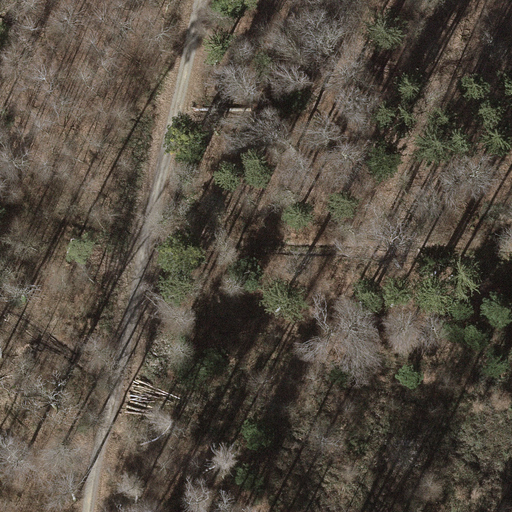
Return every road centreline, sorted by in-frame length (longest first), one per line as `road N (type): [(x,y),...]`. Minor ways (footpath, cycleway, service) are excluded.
road 1 (track): [(99,511),(205,0)]
road 2 (track): [(155,233),(469,237)]
road 3 (track): [(180,107),(339,117),(428,96)]
